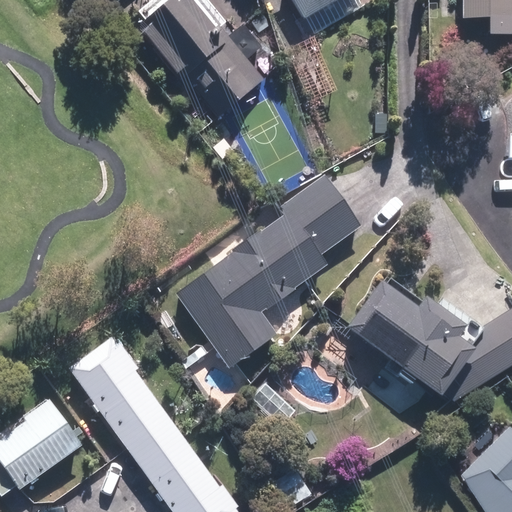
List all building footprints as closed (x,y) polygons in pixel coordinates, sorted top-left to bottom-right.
[(199,0),(167,0),(141,23),(220,115),(265,77),(199,0)] [(335,0),(299,0),(308,15),(335,0)] [(511,0),(465,0),(466,15),(494,15),(494,31),(511,30),(511,0)] [(285,212),(177,292),(231,365),(278,331),(262,310),(330,261),(323,252),(363,222),(326,171),(280,205),(285,212)] [(388,276),(353,322),(444,389),(462,394),(511,362),(511,305),(481,325),(431,291),(423,302),(388,276)] [(115,333),(72,364),(179,511),(243,511),(244,511),(115,333)] [(0,437),(0,488),(5,495),(20,484),(21,486),(85,441),(55,399),(0,437)] [(489,511),(511,511),(511,423),(463,471),(489,511)]
